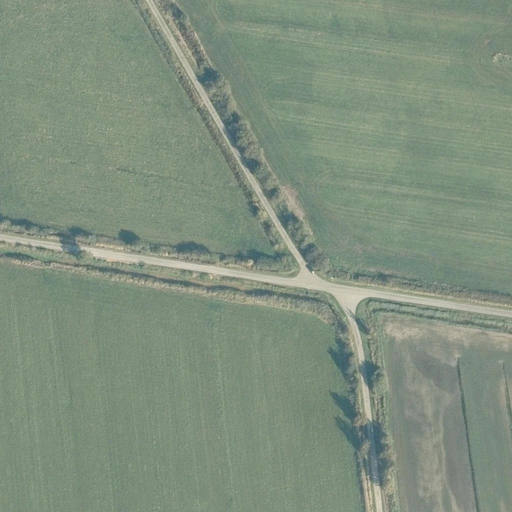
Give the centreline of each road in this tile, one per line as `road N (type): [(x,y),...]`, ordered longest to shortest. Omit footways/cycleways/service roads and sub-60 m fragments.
road 1 (unclassified): [(0,239),(511,315)]
road 2 (track): [(323,288),(152,0)]
road 3 (track): [(376,511),(358,351),(340,291)]
